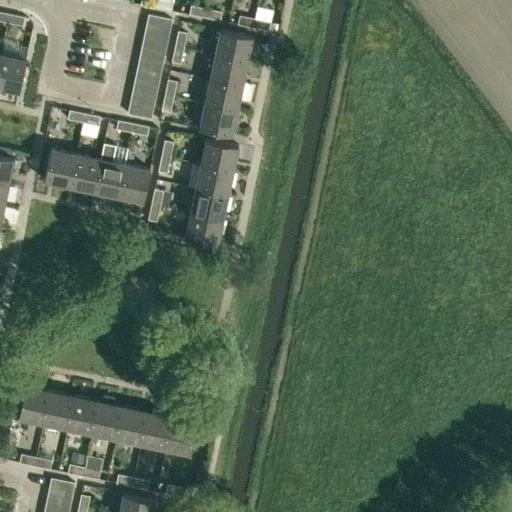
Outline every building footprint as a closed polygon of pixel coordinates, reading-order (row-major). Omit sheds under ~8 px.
[(170,0),(157,0),(156,6),(171,9),(173,0),(170,0)] [(204,16),(206,8),(191,4),(189,13),(204,16)] [(206,8),(204,16),(220,19),(222,11),(206,8)] [(0,19),(7,21),(9,12),(0,10),(0,19)] [(9,12),(7,21),(22,24),(24,16),(9,12)] [(146,24),(170,29),(172,18),(149,13),(146,24)] [(253,26),(268,29),(279,31),(281,23),(270,21),(270,17),(256,14),(255,18),(253,26)] [(253,26),(255,18),(239,15),(238,23),(253,26)] [(167,40),(170,29),(146,24),(144,35),(167,40)] [(215,53),(248,60),(253,35),(221,28),(215,53)] [(175,45),(183,46),(186,32),(178,30),(175,45)] [(165,51),(167,40),(144,35),(142,46),(165,51)] [(180,62),(183,46),(175,45),(172,60),(180,62)] [(163,62),(165,51),(142,46),(139,57),(163,62)] [(1,52),(0,57),(0,86),(20,90),(26,58),(1,52)] [(242,84),(248,60),(215,53),(210,77),(242,84)] [(161,73),(163,62),(139,57),(137,68),(161,73)] [(158,84),(161,73),(137,68),(135,79),(158,84)] [(237,108),(242,84),(210,77),(205,101),(237,108)] [(165,93),(173,95),(176,80),(168,78),(165,93)] [(156,95),(158,84),(135,79),(132,90),(156,95)] [(154,106),(156,95),(132,90),(130,101),(154,106)] [(170,111),(173,95),(165,93),(161,109),(170,111)] [(151,117),(154,106),(130,101),(128,112),(151,117)] [(232,134),(237,108),(205,101),(200,127),(232,134)] [(83,121),(85,112),(69,109),(67,118),(83,121)] [(85,112),(83,121),(98,124),(99,115),(85,112)] [(132,131),(133,123),(118,119),(116,128),(132,131)] [(133,123),(132,131),(147,134),(148,126),(133,123)] [(201,162),(233,169),(238,144),(206,137),(201,162)] [(161,154),(170,156),(173,141),(165,139),(161,154)] [(125,162),(112,160),(116,144),(104,141),(101,157),(94,189),(118,194),(125,162)] [(70,185),(76,152),(51,147),(44,179),(70,185)] [(94,189),(101,157),(76,152),(70,185),(94,189)] [(0,180),(9,182),(14,157),(0,153),(0,180)] [(167,171),(170,156),(161,154),(158,170),(167,171)] [(125,162),(118,194),(143,200),(150,167),(125,162)] [(228,193),(233,169),(201,162),(196,187),(228,193)] [(0,205),(4,206),(9,182),(0,180),(0,205)] [(223,218),(228,193),(196,187),(191,211),(223,218)] [(151,203),(160,204),(163,189),(154,188),(151,203)] [(156,220),(160,204),(151,203),(148,218),(156,220)] [(218,243),(223,218),(191,211),(185,236),(218,243)] [(44,421),(51,389),(25,384),(19,416),(44,421)] [(68,426),(75,394),(51,389),(44,421),(68,426)] [(93,431),(99,399),(75,394),(68,426),(93,431)] [(117,436),(123,404),(99,399),(93,431),(117,436)] [(141,442),(148,409),(123,404),(117,436),(141,442)] [(165,447),(172,414),(148,409),(141,442),(165,447)] [(172,414),(165,447),(191,452),(197,419),(172,414)] [(35,465),(37,456),(21,453),(19,462),(35,465)] [(85,467),(84,466),(86,456),(72,453),(67,472),(83,475),(85,467)] [(37,456),(35,465),(50,468),(51,459),(37,456)] [(85,467),(83,475),(98,478),(100,470),(85,467)] [(132,485),(134,476),(118,473),(116,481),(132,485)] [(49,488),(72,493),(75,481),(51,476),(49,488)] [(134,476),(132,485),(146,488),(148,479),(134,476)] [(167,484),(165,492),(181,495),(182,487),(167,484)] [(70,504),(72,493),(49,488),(46,499),(70,504)] [(118,511),(152,511),(155,498),(123,492),(118,511)] [(78,509),(86,510),(89,496),(81,494),(78,509)] [(55,511),(68,511),(70,504),(46,499),(44,510),(55,511)]
